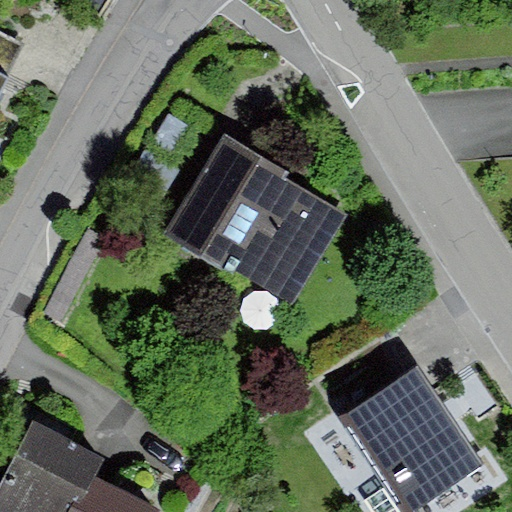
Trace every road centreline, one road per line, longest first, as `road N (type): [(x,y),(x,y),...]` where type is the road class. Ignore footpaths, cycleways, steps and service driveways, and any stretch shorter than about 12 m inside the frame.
road 1 (tertiary): [(333,0),(511,307)]
road 2 (residential): [(0,283),(138,55),(192,0)]
